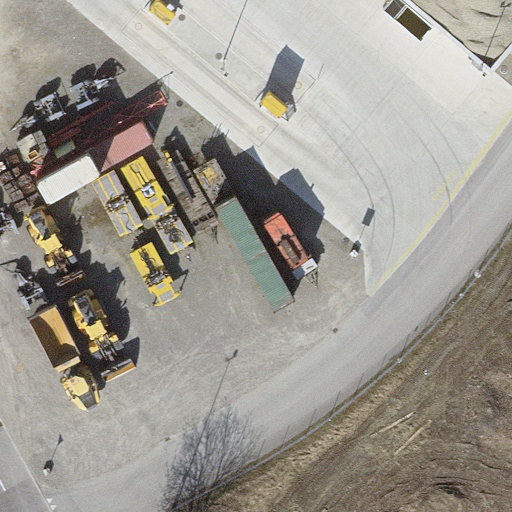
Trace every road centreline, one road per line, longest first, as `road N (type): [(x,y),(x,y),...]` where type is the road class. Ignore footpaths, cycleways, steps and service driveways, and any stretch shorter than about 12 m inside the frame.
road 1 (residential): [(80,511),(318,383),(410,301),(511,169)]
road 2 (track): [(313,511),(511,268)]
